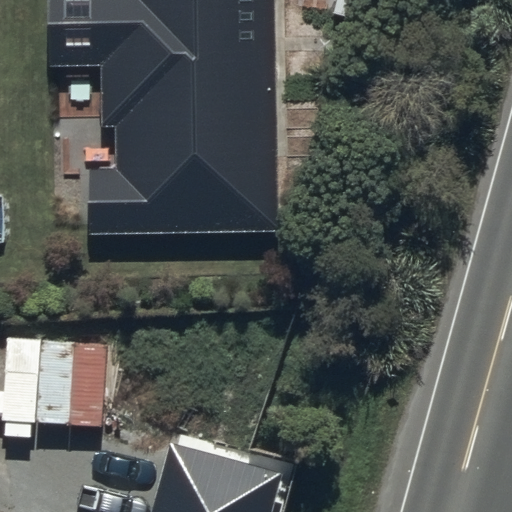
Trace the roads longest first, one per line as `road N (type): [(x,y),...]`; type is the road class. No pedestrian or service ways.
road 1 (trunk): [(441,511),(511,208)]
road 2 (secondary): [(511,366),(461,511)]
